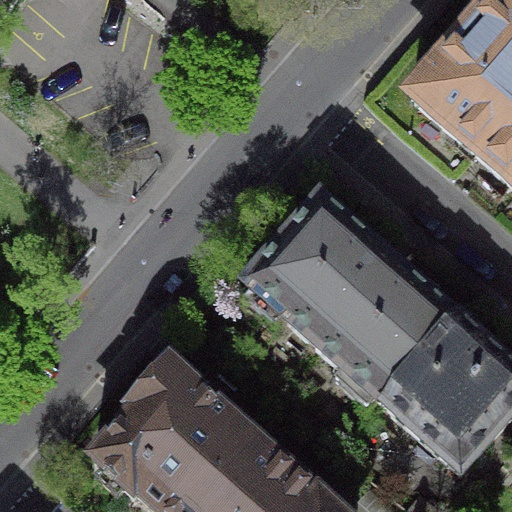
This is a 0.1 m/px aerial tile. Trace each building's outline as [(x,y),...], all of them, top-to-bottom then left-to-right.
[(511,0),(502,0),(452,58),(413,103),(511,188),(511,0)] [(320,208),(247,292),(381,410),(454,326),(387,267),(320,208)] [(454,326),(381,410),(460,479),(511,419),(511,375),(465,335),(454,326)] [(134,498),(149,511),(168,511),(200,476),(210,484),(248,441),(236,431),(225,420),(224,422),(182,385),(173,377),(92,469),(130,501),(134,498)] [(271,461),(260,451),(248,441),(210,484),(200,476),(168,511),(312,511),(320,503),(318,501),(317,502),(270,462),(271,461)] [(329,511),(320,503),(312,511),(329,511)]
